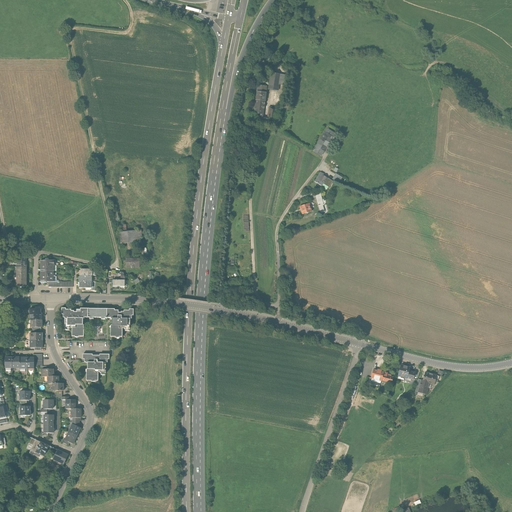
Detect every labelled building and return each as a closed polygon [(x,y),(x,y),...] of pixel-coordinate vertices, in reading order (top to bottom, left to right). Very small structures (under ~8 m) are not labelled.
[(270,72),(267,89),(278,90),(281,74),(270,72)] [(263,117),(265,92),(256,91),(253,118),(262,119),(263,117)] [(277,107),(269,106),(267,117),(267,119),(275,120),(277,107)] [(337,134),(327,128),(312,150),(321,156),(327,147),(331,150),(334,145),(329,142),(332,137),(334,138),(337,134)] [(324,174),(320,172),(314,181),(322,186),(324,183),(329,186),(333,181),(323,175),(324,174)] [(334,173),(332,179),(339,182),(342,176),(334,173)] [(320,192),(315,194),(320,213),(324,212),(322,205),(324,205),(320,192)] [(312,202),(299,206),(301,214),(312,211),(310,207),(313,206),(312,202)] [(140,231),(120,233),(121,244),(141,243),(140,231)] [(128,257),(124,258),(125,269),(137,269),(136,261),(129,262),(128,257)] [(16,265),(16,267),(26,267),(26,258),(14,258),(14,265),(16,265)] [(21,317),(23,313),(10,307),(8,311),(21,317)] [(66,308),(62,308),(62,314),(63,314),(63,317),(65,317),(65,318),(83,318),(84,318),(84,317),(88,317),(88,309),(81,309),(81,310),(77,310),(77,312),(74,312),(74,311),(71,311),(71,309),(66,309),(66,308)] [(41,309),(29,310),(30,320),(42,320),(41,313),(41,309)] [(105,318),(107,318),(107,309),(88,309),(88,317),(90,317),(90,319),(93,319),(93,317),(96,317),(102,317),(102,319),(105,319),(105,318)] [(115,309),(107,309),(107,318),(111,318),(111,319),(112,319),(112,326),(111,326),(111,337),(116,337),(116,338),(120,338),(120,337),(123,337),(123,328),(125,328),(125,329),(126,329),(126,331),(129,331),(129,330),(130,330),(130,319),(132,319),(132,316),(133,316),(133,310),(129,310),(129,311),(124,311),(124,312),(121,312),(121,313),(118,313),(118,311),(115,311),(115,309)] [(83,325),(83,318),(65,318),(65,329),(66,329),(66,330),(69,330),(69,329),(70,329),(70,328),(72,328),(72,336),(75,336),(75,337),(79,337),(79,336),(84,336),(84,325),(83,325)] [(109,360),(109,355),(82,355),(82,360),(84,360),(84,362),(86,362),(86,363),(87,363),(87,370),(86,370),(86,381),(92,381),(92,382),(95,382),(95,381),(98,381),(98,370),(103,370),(103,363),(108,363),(108,360),(109,360)] [(400,367),(397,377),(407,379),(409,370),(410,370),(400,367)] [(384,373),(372,370),(370,379),(382,382),(384,373)] [(437,375),(425,372),(423,380),(421,380),(417,392),(427,395),(429,385),(434,386),(437,375)] [(384,374),(382,381),(391,384),(393,377),(384,374)] [(377,387),(369,385),(368,391),(375,393),(377,387)] [(20,392),(20,401),(27,401),(29,401),(29,396),(30,396),(30,392),(20,392)] [(53,400),(44,400),(44,409),(47,409),(53,409),(53,400)] [(68,400),(66,400),(66,409),(72,409),(75,409),(75,400),(68,400)] [(27,407),(21,407),(21,416),(30,416),(30,411),(30,407),(27,407)] [(75,409),(72,409),(72,418),(73,418),(80,418),(81,418),(81,409),(75,409)] [(54,415),(44,415),(44,424),(53,424),(54,415)] [(53,433),(53,424),(44,424),(44,433),(48,433),(53,433)] [(73,425),(72,424),(69,433),(77,436),(81,428),(79,427),(73,425)] [(73,444),(77,436),(69,433),(65,441),(69,443),(73,444)] [(40,442),(35,440),(33,445),(30,453),(38,457),(39,455),(35,453),(40,442)] [(48,446),(40,442),(35,453),(39,455),(44,457),(48,446)] [(66,454),(57,450),(53,459),(64,464),(68,455),(66,454)]
